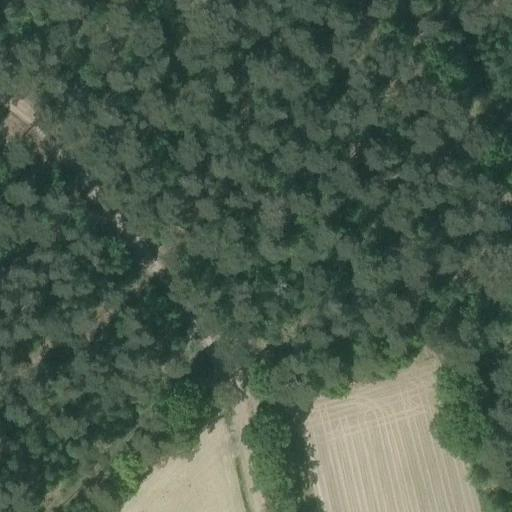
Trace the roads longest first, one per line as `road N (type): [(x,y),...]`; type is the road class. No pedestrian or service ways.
road 1 (track): [(231,366),(242,245),(233,0)]
road 2 (track): [(0,115),(77,184),(231,366)]
road 3 (track): [(263,511),(231,366)]
